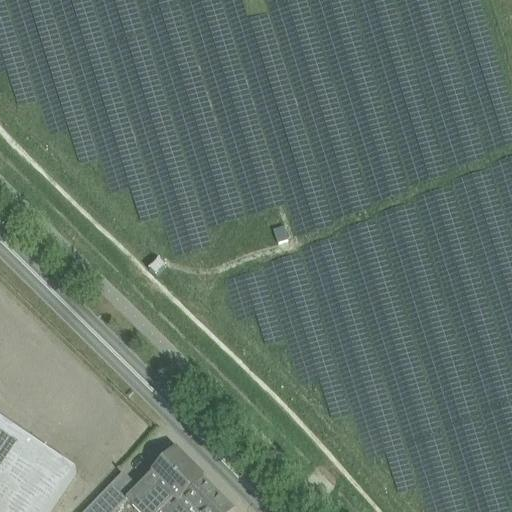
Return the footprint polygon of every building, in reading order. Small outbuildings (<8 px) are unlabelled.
[(159,260),(149,271),(157,278),(167,267),(159,260)] [(0,511),(50,511),(76,474),(0,422),(0,511)] [(176,451),(127,500),(138,511),(161,511),(175,498),(179,502),(203,478),(176,451)] [(203,478),(179,502),(188,511),(192,508),(196,511),(232,511),(235,510),(203,478)] [(188,511),(179,502),(175,498),(161,511),(188,511)] [(113,511),(100,499),(87,511),(113,511)]
